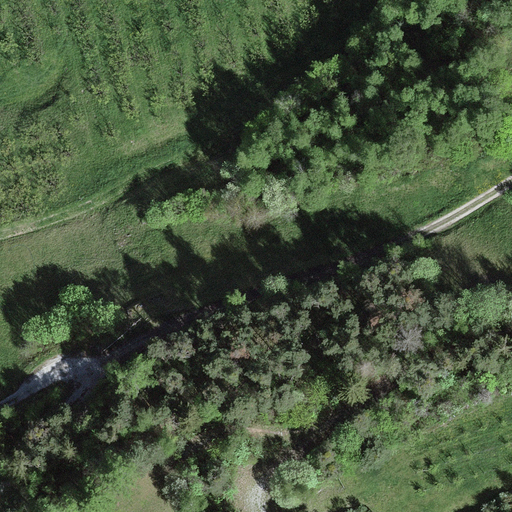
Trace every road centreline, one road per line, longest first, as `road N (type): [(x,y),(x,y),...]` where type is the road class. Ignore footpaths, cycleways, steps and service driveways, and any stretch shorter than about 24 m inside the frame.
road 1 (track): [(0,409),(49,376),(97,372),(456,220),(511,187)]
road 2 (track): [(263,511),(260,493),(378,393),(511,332)]
road 3 (track): [(0,479),(44,440),(97,372)]
